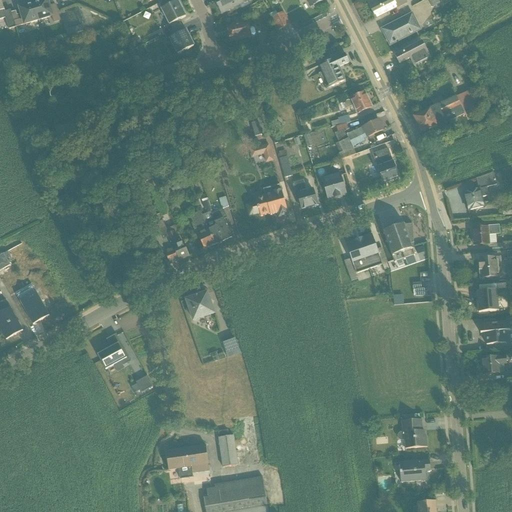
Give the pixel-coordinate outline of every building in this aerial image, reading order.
[(38,20),(52,15),(47,0),(36,0),(32,2),(38,20)] [(169,24),(185,15),(176,0),(175,0),(160,8),(169,24)] [(213,0),(220,14),(247,1),(246,0),(213,0)] [(365,0),(374,17),(406,1),(405,0),(365,0)] [(38,20),(32,2),(17,6),(23,25),(38,20)] [(388,46),(419,30),(410,12),(379,29),(388,46)] [(290,34),(300,30),(292,13),(282,17),(290,34)] [(230,42),(250,37),(246,24),(226,29),(230,42)] [(75,37),(88,33),(85,26),(72,31),(75,37)] [(177,54),(193,46),(185,29),(169,37),(177,54)] [(143,35),(137,38),(140,46),(147,43),(143,35)] [(429,57),(419,38),(391,51),(401,71),(429,57)] [(151,62),(158,58),(150,45),(143,49),(151,62)] [(347,62),(343,53),(318,64),(327,85),(343,78),(338,66),(347,62)] [(478,107),(470,88),(410,114),(419,133),(445,121),(441,114),(460,106),(463,114),(478,107)] [(356,113),(371,106),(364,90),(349,97),(356,113)] [(351,144),(383,129),(378,118),(346,134),(351,144)] [(57,145),(76,141),(75,131),(55,135),(57,145)] [(382,182),(400,176),(393,152),(375,158),(382,182)] [(327,200),(346,195),(339,169),(320,175),(327,200)] [(301,210),(318,205),(310,179),(293,184),(301,210)] [(278,217),(288,215),(279,185),(263,189),(265,195),(255,199),(256,202),(246,205),(249,216),(259,213),(260,217),(270,214),(270,215),(277,213),(278,217)] [(467,211),(484,207),(481,197),(488,195),(485,187),(462,193),(467,211)] [(224,242),(232,238),(223,217),(215,221),(224,242)] [(224,242),(215,221),(205,225),(214,246),(224,242)] [(404,257),(414,254),(404,223),(394,226),(404,257)] [(405,224),(411,243),(413,243),(412,224),(405,224)] [(204,250),(214,246),(205,225),(195,229),(204,250)] [(473,246),(489,245),(488,235),(499,234),(499,225),(472,227),(473,246)] [(404,257),(394,226),(383,230),(393,261),(404,257)] [(355,273),(382,262),(370,234),(344,244),(355,273)] [(179,260),(189,256),(182,241),(173,246),(179,260)] [(179,260),(173,246),(163,250),(169,265),(179,260)] [(484,278),(501,277),(499,256),(480,258),(480,262),(477,262),(478,272),(483,271),(484,278)] [(48,317),(66,307),(52,280),(34,290),(48,317)] [(496,289),(476,291),(478,313),(498,311),(496,289)] [(192,321),(215,314),(207,291),(184,298),(192,321)] [(0,332),(5,342),(24,331),(7,301),(0,304),(0,332)] [(484,344),(506,342),(505,331),(509,331),(507,317),(483,320),(483,323),(479,323),(480,333),(483,333),(484,344)] [(104,369),(128,357),(116,335),(106,340),(110,348),(97,354),(104,369)] [(243,341),(231,346),(235,357),(248,352),(243,341)] [(504,374),(504,365),(509,365),(509,356),(481,358),(482,375),(504,374)] [(144,383),(148,394),(161,389),(156,378),(144,383)] [(403,449),(427,448),(425,419),(401,421),(403,449)] [(169,475),(208,468),(202,435),(163,441),(169,475)] [(233,436),(217,438),(221,468),(237,466),(233,436)] [(400,484),(430,481),(428,460),(398,462),(400,484)] [(266,511),(261,476),(203,484),(206,511),(266,511)] [(415,511),(435,511),(435,500),(415,502),(415,511)]
